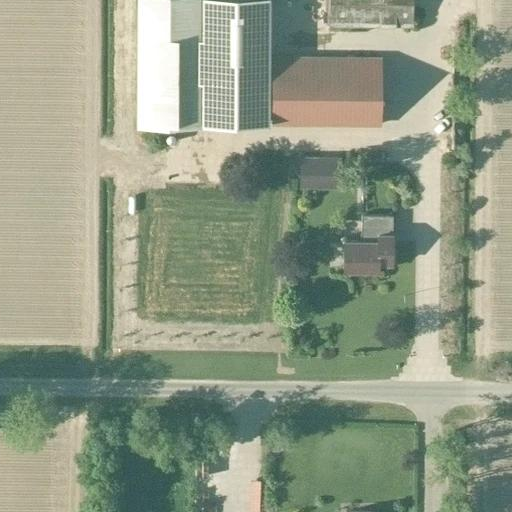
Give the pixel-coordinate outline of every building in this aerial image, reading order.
[(137,0),(136,122),(199,123),(200,0),(137,0)] [(268,0),(200,0),(199,123),(268,123),(268,81),(273,81),(273,62),(268,62),(268,0)] [(412,26),(412,0),(329,0),(330,26),(412,26)] [(379,124),(379,58),(273,57),(273,62),(273,81),(273,124),(379,124)] [(360,241),(344,241),(343,270),(378,271),(378,263),(392,263),(392,215),(361,215),(361,233),(360,233),(360,241)] [(194,466),(194,481),(233,482),(233,467),(194,466)] [(221,511),(220,499),(193,500),(193,511),(221,511)]
